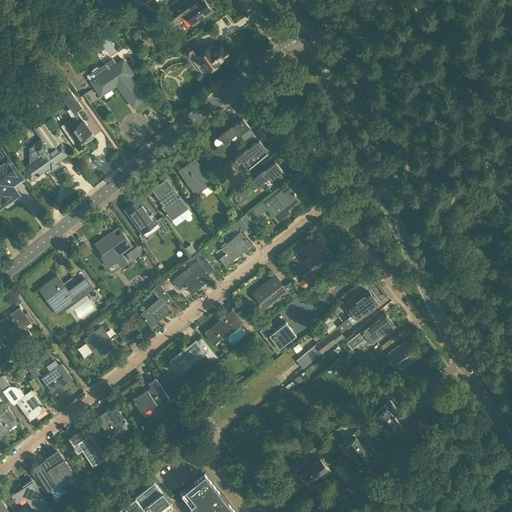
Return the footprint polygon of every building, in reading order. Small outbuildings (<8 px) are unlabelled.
[(184,2),(166,14),(173,24),(185,16),(192,25),(211,11),(203,0),(198,0),(188,7),(184,2)] [(106,26),(115,18),(111,13),(102,21),(106,26)] [(150,30),(161,23),(156,15),(145,22),(150,30)] [(193,43),(183,50),(188,57),(191,55),(195,60),(198,58),(207,70),(229,54),(229,51),(228,49),(225,49),(223,51),(217,42),(213,45),(212,43),(199,52),(193,43)] [(88,75),(97,89),(101,94),(116,83),(134,107),(146,98),(137,86),(142,82),(131,66),(129,67),(123,60),(116,64),(112,59),(99,67),(97,67),(94,68),(92,71),(92,73),(88,75)] [(61,78),(54,83),(57,88),(65,83),(61,78)] [(80,100),(80,101),(71,87),(63,92),(65,96),(63,97),(70,108),(73,106),(77,112),(84,107),(80,100)] [(91,88),(83,94),(89,101),(88,102),(89,103),(97,97),(97,96),(96,96),(91,88)] [(32,100),(23,107),(36,127),(34,129),(41,139),(34,144),(35,145),(30,149),(30,164),(23,169),(31,180),(50,167),(52,170),(59,165),(57,162),(68,153),(61,143),(46,121),(47,120),(40,111),(32,100)] [(64,123),(61,126),(73,143),(78,150),(85,145),(84,143),(86,142),(94,137),(78,114),(75,116),(64,123)] [(218,135),(224,143),(237,133),(239,135),(250,127),(242,118),(232,126),(231,125),(218,135)] [(240,165),(245,161),(250,167),(268,154),(264,150),(266,149),(259,140),(248,148),(248,147),(235,157),(240,165)] [(0,162),(2,165),(0,166),(0,207),(3,205),(3,204),(10,199),(12,199),(15,197),(15,195),(17,194),(17,195),(18,195),(8,181),(10,178),(8,173),(10,172),(16,168),(8,156),(7,156),(0,144),(0,162)] [(178,170),(195,195),(212,183),(195,158),(178,170)] [(264,169),(251,179),(257,187),(269,177),(272,179),(282,171),(275,162),(265,170),(264,169)] [(281,175),(273,181),(278,188),(287,181),(281,175)] [(167,178),(152,188),(163,204),(162,206),(166,211),(165,212),(166,214),(167,214),(171,219),(188,207),(185,203),(167,178)] [(262,202),(252,210),(258,216),(267,209),(278,222),(290,212),(288,209),(299,200),(290,189),(280,197),(277,193),(275,191),(262,202)] [(140,198),(124,209),(142,233),(157,222),(160,225),(165,232),(170,228),(165,222),(161,216),(156,220),(140,198)] [(246,213),(239,219),(247,228),(254,223),(246,213)] [(242,232),(247,228),(239,219),(230,226),(233,231),(238,227),(242,232)] [(113,231),(95,244),(103,255),(101,256),(108,266),(113,263),(116,260),(117,263),(124,258),(120,253),(131,245),(122,232),(116,236),(113,231)] [(241,233),(227,243),(226,242),(225,242),(221,245),(221,247),(222,248),(221,248),(225,254),(220,258),(225,265),(251,245),(241,233)] [(317,239),(317,238),(296,254),(302,263),(305,261),(310,268),(318,263),(316,261),(327,253),(322,246),(325,243),(321,237),(317,239)] [(191,243),(185,247),(190,254),(196,250),(191,243)] [(126,253),(131,260),(138,255),(133,248),(126,253)] [(211,277),(208,274),(214,269),(200,251),(192,257),(196,262),(173,281),(179,288),(180,288),(181,290),(186,286),(191,293),(211,277)] [(313,272),(301,281),(306,286),(317,278),(313,272)] [(56,275),(38,288),(45,297),(48,295),(55,305),(52,307),(57,314),(88,293),(90,296),(96,292),(87,279),(81,284),(80,282),(68,290),(56,275)] [(275,275),(253,293),(264,307),(276,298),(277,300),(288,291),(294,298),(295,297),(300,294),(291,283),(286,286),(285,287),(275,275)] [(67,287),(76,280),(72,276),(63,283),(67,287)] [(159,299),(141,314),(151,326),(171,310),(167,305),(173,300),(163,288),(159,283),(152,289),(159,299)] [(357,311),(374,299),(368,291),(344,309),(350,317),(357,311)] [(379,305),(374,299),(357,311),(350,317),(348,318),(352,324),(379,305)] [(237,306),(205,333),(211,340),(218,334),(222,339),(241,323),(250,334),(256,329),(237,306)] [(20,307),(0,321),(0,322),(10,337),(31,322),(20,307)] [(368,325),(347,341),(353,348),(367,337),(373,332),(390,320),(385,312),(368,325)] [(328,331),(335,326),(329,317),(322,321),(328,331)] [(373,332),(367,337),(372,343),(378,339),(395,326),(390,320),(373,332)] [(279,348),(296,335),(286,322),(275,330),(269,322),(259,330),(265,338),(269,335),(279,348)] [(320,323),(309,332),(309,333),(316,340),(327,332),(320,323)] [(101,326),(84,338),(98,357),(115,345),(101,326)] [(123,329),(130,339),(135,336),(128,326),(123,329)] [(125,343),(130,339),(123,329),(118,333),(125,343)] [(306,351),(305,352),(312,361),(321,354),(336,342),(329,333),(314,345),(309,349),(306,351)] [(383,366),(411,346),(410,344),(408,345),(402,337),(376,356),(383,366)] [(9,342),(16,352),(21,349),(14,339),(9,342)] [(196,340),(170,361),(176,369),(180,373),(185,369),(206,352),(196,340)] [(16,352),(9,342),(4,346),(11,356),(16,352)] [(298,344),(292,348),(296,353),(302,348),(298,344)] [(411,346),(383,366),(390,376),(417,356),(410,348),(412,347),(411,346)] [(26,355),(21,359),(26,365),(26,366),(34,378),(39,374),(26,355)] [(26,365),(21,359),(21,360),(17,362),(22,369),(26,366),(26,365)] [(41,377),(52,392),(72,378),(61,363),(41,377)] [(3,375),(0,376),(0,386),(10,400),(13,403),(16,401),(30,420),(45,409),(31,390),(24,395),(22,390),(19,388),(14,386),(11,385),(3,375)] [(339,382),(334,375),(323,384),(328,391),(339,382)] [(302,380),(299,376),(292,381),(295,385),(302,380)] [(29,381),(35,389),(39,386),(33,378),(29,381)] [(151,388),(133,399),(142,414),(160,402),(163,406),(170,401),(156,378),(148,383),(151,388)] [(10,400),(0,386),(0,397),(3,402),(5,404),(5,403),(10,400)] [(237,389),(224,398),(232,408),(244,398),(237,389)] [(177,394),(172,398),(179,408),(185,404),(177,394)] [(390,400),(375,413),(382,422),(386,426),(383,428),(389,436),(402,425),(394,416),(390,412),(396,407),(390,400)] [(0,434),(18,422),(8,407),(5,403),(5,404),(3,402),(0,404),(0,434)] [(107,434),(113,431),(116,435),(128,428),(125,423),(126,423),(115,405),(96,417),(107,434)] [(253,425),(247,418),(234,429),(239,436),(253,425)] [(105,458),(102,453),(105,451),(98,439),(95,441),(90,434),(88,436),(83,429),(68,439),(72,446),(77,454),(82,450),(93,467),(105,458)] [(358,429),(343,441),(345,444),(349,448),(354,454),(354,455),(352,457),(358,464),(361,462),(371,454),(363,445),(359,440),(365,436),(358,429)] [(58,452),(39,464),(45,474),(39,478),(44,485),(46,484),(49,488),(59,482),(68,476),(65,472),(69,469),(58,452)] [(304,462),(294,470),(307,485),(320,473),(323,476),(330,470),(328,467),(320,457),(313,463),(308,467),(304,462)] [(235,511),(204,472),(184,488),(185,489),(193,499),(194,501),(190,504),(195,510),(195,511),(197,510),(198,511),(235,511)] [(50,511),(52,511),(48,505),(33,481),(29,483),(28,482),(23,485),(24,487),(11,495),(16,503),(25,497),(34,511),(50,511)] [(154,481),(114,511),(158,511),(157,510),(169,501),(170,500),(154,481)] [(278,504),(295,494),(290,485),(273,495),(278,504)] [(8,511),(0,499),(0,511),(8,511)]
